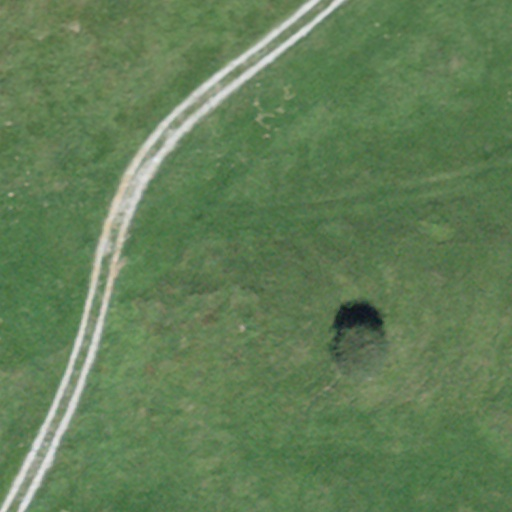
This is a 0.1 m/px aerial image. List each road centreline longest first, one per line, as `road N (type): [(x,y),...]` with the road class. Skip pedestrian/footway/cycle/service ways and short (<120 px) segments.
road 1 (track): [(12,511),(73,375),(116,215),(172,123),(325,0)]
road 2 (track): [(97,288),(179,240),(511,176)]
